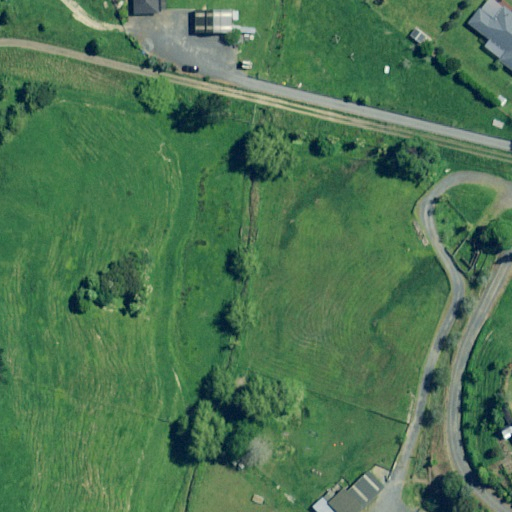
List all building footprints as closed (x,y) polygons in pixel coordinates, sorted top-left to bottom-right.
[(133,0),(133,14),(157,14),(157,0),(133,0)] [(511,12),(504,6),(494,20),(480,9),(469,24),(506,52),(499,61),(511,70),(511,12)] [(236,11),(197,8),(195,34),(235,36),(236,11)] [(434,38),(411,21),(403,31),(426,48),(434,38)] [(344,488),(328,504),(323,498),(313,507),(317,511),(358,511),(384,488),(368,470),(346,491),(344,488)]
